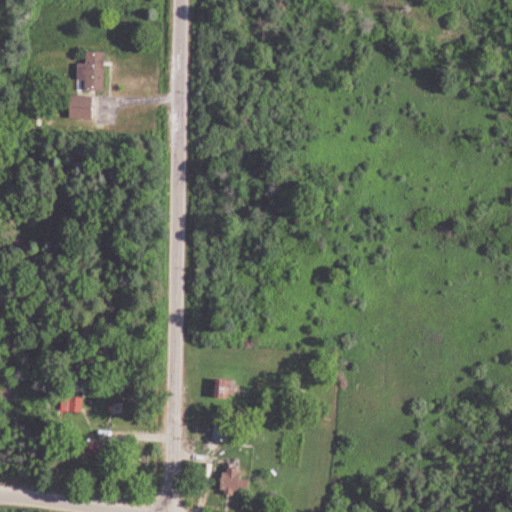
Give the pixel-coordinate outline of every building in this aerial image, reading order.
[(98,121),(98,97),(74,97),(74,121),(98,121)] [(239,379),(217,379),(217,399),(239,399),(239,379)] [(233,442),(234,420),(219,419),(218,441),(233,442)] [(109,444),(89,444),(89,454),(109,454),(109,444)] [(230,492),(255,493),(255,479),(246,479),(247,468),(230,468),(230,492)]
